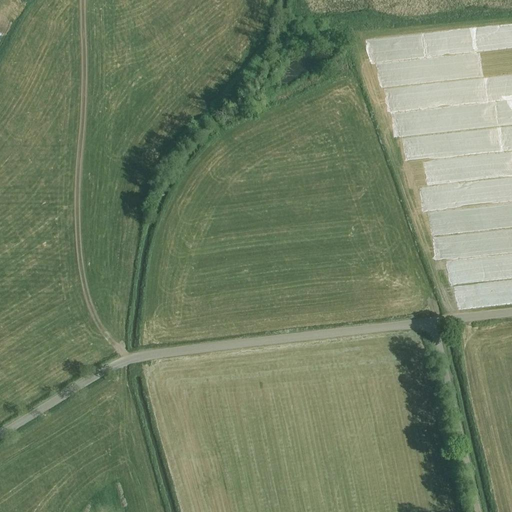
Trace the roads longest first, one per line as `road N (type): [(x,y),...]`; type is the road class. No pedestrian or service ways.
road 1 (unclassified): [(0,436),(103,373),(172,351),(511,312)]
road 2 (track): [(474,511),(430,322)]
